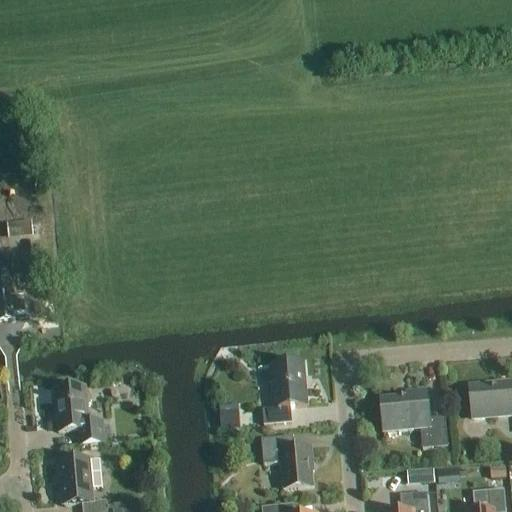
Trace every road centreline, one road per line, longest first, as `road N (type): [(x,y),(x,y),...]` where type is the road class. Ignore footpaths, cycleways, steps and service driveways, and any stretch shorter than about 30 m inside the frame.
road 1 (residential): [(351,511),(343,360),(511,347)]
road 2 (residential): [(19,485),(7,334)]
